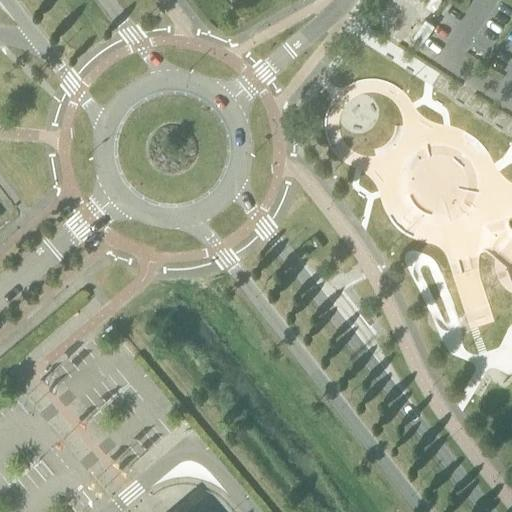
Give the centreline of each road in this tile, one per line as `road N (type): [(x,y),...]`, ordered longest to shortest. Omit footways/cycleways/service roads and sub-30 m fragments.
road 1 (secondary): [(486,511),(234,184)]
road 2 (secondary): [(186,219),(422,511)]
road 3 (tertiary): [(227,104),(347,0)]
road 4 (tertiary): [(117,195),(0,295)]
